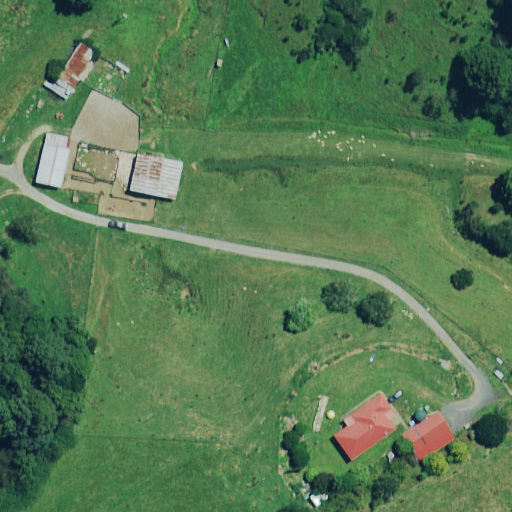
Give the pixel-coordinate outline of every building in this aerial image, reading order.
[(76,78),(92,52),(75,42),(47,89),(66,101),(79,80),(76,78)] [(61,189),(66,151),(64,150),(65,140),(42,137),(37,174),(34,174),(32,185),(61,189)] [(182,163),(133,155),(126,194),(175,202),(182,163)] [(394,417),(376,392),(338,419),(344,427),(331,437),(350,463),(393,432),(387,423),(394,417)] [(438,411),(400,436),(419,464),(457,439),(438,411)] [(322,489),(307,499),(314,510),(329,499),(322,489)]
